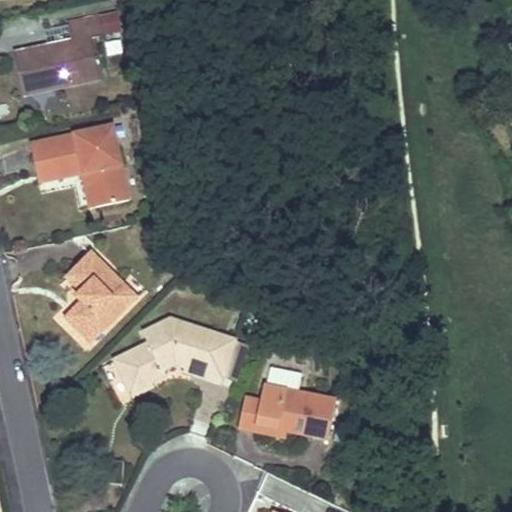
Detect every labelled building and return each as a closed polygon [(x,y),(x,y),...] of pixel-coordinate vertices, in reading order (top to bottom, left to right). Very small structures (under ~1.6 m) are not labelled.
[(16,59),(23,96),(51,90),(99,79),(90,38),(103,35),(98,15),(67,22),(71,41),(39,48),(40,54),(16,59)] [(39,48),(14,53),(16,59),(40,54),(39,48)] [(112,126),(30,144),(35,171),(78,162),(81,175),(88,173),(96,208),(128,201),(112,126)] [(78,162),(35,171),(38,184),(81,175),(78,162)] [(88,173),(81,175),(89,209),(96,208),(88,173)] [(134,296),(89,253),(66,278),(81,292),(76,297),(81,302),(65,318),(90,342),(134,296)] [(141,334),(146,344),(114,361),(129,392),(147,383),(164,375),(161,370),(174,364),(186,368),(192,370),(190,375),(219,385),(221,377),(233,341),(169,320),(141,334)] [(247,346),(233,341),(221,377),(235,382),(247,346)] [(269,369),(266,387),(297,394),(301,376),(269,369)] [(147,383),(129,392),(133,397),(150,389),(147,383)] [(266,387),(263,386),(259,404),(254,426),(287,434),(327,442),(336,402),(303,396),(266,387)] [(254,426),(259,404),(244,400),(238,429),(285,440),(287,434),(254,426)]
